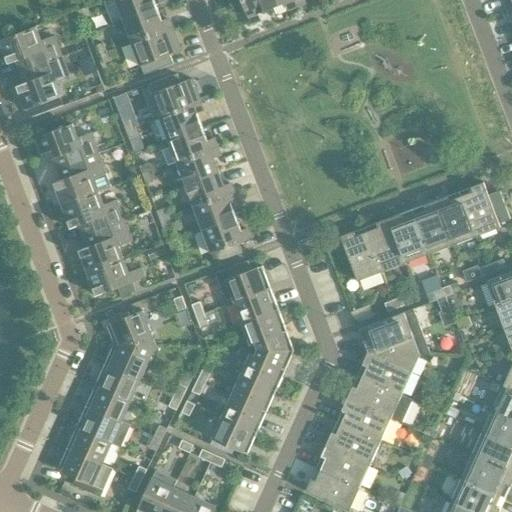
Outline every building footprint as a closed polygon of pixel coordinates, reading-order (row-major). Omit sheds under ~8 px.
[(115,0),(123,20),(157,7),(153,0),(115,0)] [(260,18),(258,13),(272,8),(268,0),(241,0),(251,24),(256,22),(255,20),(260,18)] [(297,7),(294,0),(268,0),(272,8),(285,3),(287,8),(292,7),(292,9),(297,7)] [(87,7),(78,11),(81,20),(90,16),(87,7)] [(157,7),(123,20),(132,42),(172,27),(171,23),(169,23),(167,19),(162,21),(157,7)] [(36,27),(0,40),(9,64),(15,61),(19,72),(24,71),(62,56),(54,36),(41,41),(36,27)] [(172,32),(174,31),(172,27),(132,42),(141,66),(144,74),(173,63),(170,55),(181,51),(180,48),(178,49),(172,32)] [(106,52),(103,43),(94,46),(97,55),(106,52)] [(110,61),(106,52),(97,55),(101,64),(110,61)] [(24,71),(19,72),(23,84),(17,86),(26,109),(61,95),(56,81),(69,76),(62,56),(24,71)] [(148,85),(151,94),(160,117),(201,102),(199,98),(197,98),(190,81),(193,81),(192,78),(180,83),(177,74),(148,85)] [(124,93),(113,97),(116,105),(126,101),(124,93)] [(51,111),(64,106),(62,102),(49,107),(51,111)] [(200,107),(202,106),(201,102),(160,117),(169,140),(202,127),(197,114),(202,112),(200,107)] [(131,118),(122,121),(126,130),(135,127),(131,118)] [(72,124),(37,137),(45,161),(51,158),(55,169),(61,167),(98,153),(91,133),(77,138),(72,124)] [(138,136),(135,127),(126,130),(129,139),(138,136)] [(171,147),(162,150),(168,166),(218,147),(216,142),(214,143),(212,139),(207,140),(202,127),(169,140),(171,147)] [(168,166),(177,162),(186,184),(219,172),(214,158),(219,157),(217,152),(219,151),(218,147),(168,166)] [(61,167),(55,169),(60,181),(54,183),(62,205),(98,192),(93,178),(106,173),(98,153),(61,167)] [(152,172),(148,163),(139,166),(143,175),(152,172)] [(155,181),(152,172),(143,175),(146,184),(155,181)] [(219,172),(186,184),(194,207),(234,192),(233,187),(231,188),(229,183),(224,185),(219,172)] [(500,191),(489,195),(483,182),(459,192),(476,237),(501,227),(500,223),(511,219),(500,191)] [(98,192),(62,205),(71,228),(77,226),(81,237),(86,235),(124,220),(116,200),(104,205),(98,192)] [(234,192),(194,207),(203,229),(236,217),(231,204),(236,202),(234,197),(236,196),(234,192)] [(476,237),(459,192),(435,200),(452,245),(476,237)] [(452,245),(435,200),(412,209),(429,254),(452,245)] [(156,211),(160,220),(169,216),(165,208),(156,211)] [(429,254),(412,209),(388,218),(405,263),(429,254)] [(163,229),(172,226),(169,216),(160,220),(163,229)] [(246,228),(241,230),(236,217),(203,229),(212,253),(252,238),(250,232),(248,233),(246,228)] [(405,263),(388,218),(365,227),(382,272),(405,263)] [(86,235),(81,237),(85,248),(79,250),(88,272),(123,259),(118,245),(132,241),(124,220),(86,235)] [(341,236),(358,281),(382,272),(365,227),(341,236)] [(177,239),(168,243),(172,252),(181,248),(177,239)] [(163,245),(147,251),(150,259),(167,253),(163,245)] [(142,268),(129,273),(123,259),(88,272),(96,295),(117,287),(121,296),(135,290),(132,281),(145,276),(142,268)] [(506,267),(503,259),(487,265),(490,274),(506,267)] [(248,261),(215,273),(227,304),(234,302),(271,288),(262,266),(251,270),(248,261)] [(479,269),(482,277),(490,274),(487,265),(479,269)] [(511,271),(487,281),(495,305),(511,298),(511,271)] [(461,290),(458,282),(442,289),(445,297),(461,290)] [(271,288),(234,302),(242,323),(279,309),(271,288)] [(427,295),(430,302),(445,297),(442,289),(427,295)] [(174,299),(178,311),(187,308),(182,296),(174,299)] [(430,302),(433,311),(448,304),(445,297),(430,302)] [(403,306),(400,298),(392,301),(396,309),(403,306)] [(511,298),(495,305),(504,328),(511,325),(511,298)] [(204,313),(200,301),(192,304),(196,316),(204,313)] [(392,301),(384,304),(387,312),(396,309),(392,301)] [(294,351),(287,331),(279,309),(242,323),(251,345),(256,343),(259,349),(294,351)] [(413,309),(359,329),(368,352),(419,355),(430,354),(413,309)] [(156,345),(143,311),(106,324),(114,343),(156,345)] [(200,328),(209,325),(204,313),(196,316),(200,328)] [(464,342),(475,338),(472,330),(461,334),(464,342)] [(156,345),(114,343),(104,364),(140,380),(156,345)] [(256,357),(251,354),(241,376),(276,392),(294,351),(259,349),(256,357)] [(368,353),(358,375),(401,395),(419,355),(368,352),(368,353)] [(130,401),(140,380),(104,364),(95,385),(130,401)] [(511,366),(503,385),(503,386),(511,389),(511,366)] [(211,373),(203,369),(197,381),(205,384),(211,373)] [(402,424),(413,401),(401,395),(358,375),(347,398),(391,418),(391,419),(402,424)] [(276,392),(241,376),(231,396),(266,412),(276,392)] [(462,377),(457,388),(467,392),(472,381),(462,377)] [(197,381),(192,391),(200,395),(205,384),(197,381)] [(187,388),(180,384),(174,396),(182,399),(187,388)] [(121,422),(130,401),(95,385),(86,406),(121,422)] [(511,389),(503,386),(493,409),(511,417),(511,389)] [(169,406),(176,410),(182,399),(174,396),(169,406)] [(266,412),(231,396),(222,417),(257,433),(266,412)] [(391,419),(391,418),(347,398),(337,421),(380,441),(391,419)] [(195,405),(187,401),(182,412),(190,416),(195,405)] [(458,410),(448,405),(444,413),(455,418),(458,410)] [(112,443),(121,422),(86,406),(76,427),(112,443)] [(483,432),(511,444),(511,417),(493,409),(483,432)] [(212,438),(248,454),(257,433),(222,417),(212,438)] [(370,464),(380,441),(337,421),(327,444),(370,464)] [(167,429),(159,425),(154,436),(162,440),(167,429)] [(435,428),(430,426),(426,428),(424,433),(431,436),(435,428)] [(103,463),(112,443),(76,427),(67,448),(103,463)] [(439,440),(442,433),(436,430),(433,437),(439,440)] [(511,444),(483,432),(472,455),(511,472),(511,444)] [(148,448),(156,452),(162,440),(154,436),(148,448)] [(182,440),(179,448),(190,453),(193,445),(182,440)] [(360,487),(370,464),(327,444),(316,467),(360,487)] [(114,468),(103,463),(67,448),(58,469),(76,477),(73,485),(101,497),(114,468)] [(412,449),(411,453),(418,456),(421,450),(415,448),(412,449)] [(203,449),(199,457),(210,462),(214,454),(203,449)] [(422,460),(431,464),(434,457),(425,453),(422,460)] [(222,467),(226,459),(214,454),(210,462),(222,467)] [(511,483),(511,472),(472,455),(462,477),(506,497),(511,483)] [(428,470),(431,464),(422,460),(419,466),(428,470)] [(402,478),(411,472),(407,465),(398,471),(402,478)] [(147,470),(139,466),(134,477),(142,481),(147,470)] [(306,491),(349,510),(360,487),(316,467),(306,491)] [(134,477),(128,488),(136,492),(142,481),(134,477)] [(498,511),(506,497),(462,477),(451,501),(476,511),(498,511)] [(153,478),(136,511),(162,511),(173,487),(153,478)] [(173,487),(162,511),(187,511),(194,497),(173,487)] [(397,490),(392,501),(400,505),(405,494),(397,490)] [(213,511),(216,507),(194,497),(187,511),(213,511)] [(476,511),(451,501),(446,511),(476,511)]
